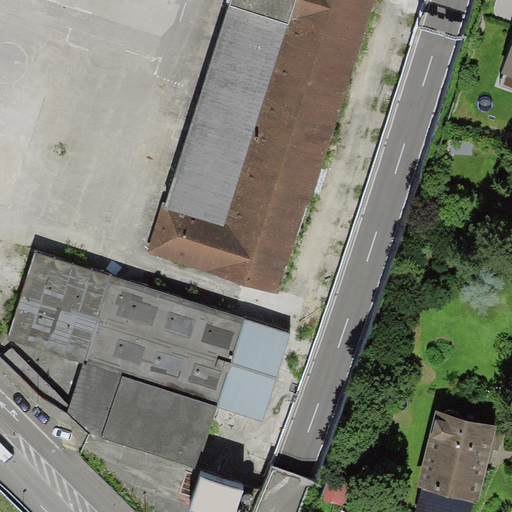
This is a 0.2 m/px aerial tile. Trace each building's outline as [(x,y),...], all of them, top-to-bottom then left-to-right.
[(367,0),(218,0),(140,257),(277,298),(367,0)] [(511,39),(498,80),(511,85),(511,39)] [(290,331),(26,248),(0,331),(0,335),(79,360),(65,404),(82,430),(188,463),(173,511),(174,511),(233,511),(243,483),(194,468),(213,409),(261,424),(290,331)] [(503,425),(436,409),(429,435),(433,436),(416,507),(435,511),(469,511),(486,444),(498,446),(503,425)] [(351,481),(331,474),(323,497),(342,505),(351,481)]
